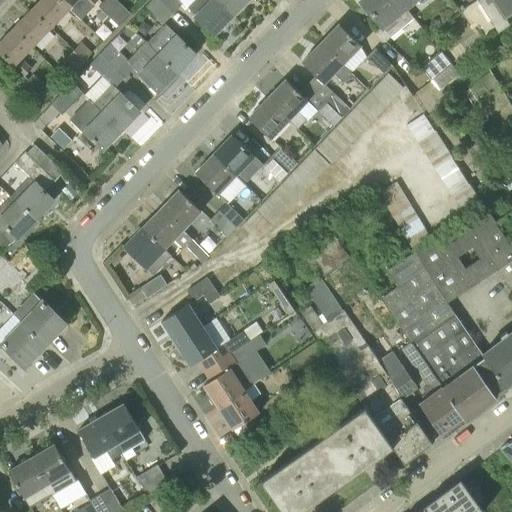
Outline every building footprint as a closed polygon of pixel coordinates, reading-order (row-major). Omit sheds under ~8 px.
[(70,9),(60,0),(40,0),(32,9),(52,28),(70,9)] [(60,0),(70,9),(80,19),(98,0),(60,0)] [(120,25),(131,13),(117,0),(105,0),(100,6),(120,25)] [(174,12),(160,0),(153,0),(147,7),(164,22),(174,12)] [(182,0),(160,0),(174,12),(184,1),(182,0)] [(233,15),(218,0),(195,0),(188,8),(215,33),(233,15)] [(247,0),(218,0),(233,15),(247,0)] [(406,8),(399,0),(362,0),(361,1),(387,32),(398,22),(395,17),(406,8)] [(399,0),(406,8),(415,0),(418,0),(421,3),(425,0),(399,0)] [(511,0),(478,0),(494,23),(505,16),(511,10),(511,0)] [(52,28),(32,9),(14,28),(33,47),(52,28)] [(320,43),(343,65),(361,46),(339,24),(320,43)] [(148,43),(159,54),(177,72),(196,53),(166,25),(148,43)] [(33,47),(14,28),(0,42),(0,51),(25,76),(32,68),(22,58),(33,47)] [(113,41),(101,53),(125,77),(134,67),(132,65),(126,59),(129,57),(113,41)] [(82,42),(75,50),(86,61),(94,53),(82,42)] [(352,74),(343,65),(320,43),(302,62),(325,83),(334,74),(343,83),(352,74)] [(384,73),(393,64),(376,48),(367,56),(384,73)] [(86,61),(75,50),(67,58),(78,69),(86,61)] [(423,67),(432,80),(452,64),(442,51),(423,67)] [(94,102),(122,129),(140,111),(116,87),(125,77),(101,53),(91,63),(112,84),(94,102)] [(141,56),(132,65),(134,67),(159,91),(177,72),(159,54),(150,64),(141,56)] [(452,64),(432,80),(440,89),(459,73),(452,64)] [(389,74),(382,81),(397,96),(405,89),(389,74)] [(32,75),(19,89),(39,108),(52,94),(32,75)] [(267,98),(289,120),(308,101),(285,79),(267,98)] [(397,96),(382,81),(375,89),(390,104),(397,96)] [(69,86),(52,104),(62,113),(79,96),(69,86)] [(390,104),(375,89),(367,96),(383,111),(390,104)] [(325,101),(342,118),(351,109),(334,92),(325,101)] [(383,111),(367,96),(360,104),(375,119),(383,111)] [(271,139),(289,120),(267,98),(249,117),(271,139)] [(122,129),(94,102),(91,99),(72,119),(103,149),(122,129)] [(342,118),(325,101),(317,110),(334,127),(342,118)] [(375,119),(360,104),(353,111),(368,126),(375,119)] [(368,126),(353,111),(346,119),(361,134),(368,126)] [(407,125),(413,134),(430,123),(424,114),(407,125)] [(361,134),(346,119),(338,126),(354,141),(361,134)] [(430,123),(413,134),(418,143),(436,132),(430,123)] [(354,141),(338,126),(331,134),(346,149),(354,141)] [(436,132),(418,143),(424,151),(441,141),(436,132)] [(214,153),(236,175),(254,156),(232,134),(214,153)] [(346,149),(331,134),(324,141),(339,156),(346,149)] [(476,138),(469,143),(475,152),(483,147),(476,138)] [(339,156),(324,141),(317,149),(332,164),(339,156)] [(441,141),(424,151),(430,160),(447,149),(441,141)] [(273,156),(290,173),(298,164),(281,147),(273,156)] [(447,149),(430,160),(435,169),(452,158),(447,149)] [(12,196),(36,219),(54,199),(45,191),(55,180),(26,151),(15,162),(30,176),(12,196)] [(315,151),(308,158),(323,173),(330,165),(315,151)] [(218,194),(236,175),(214,153),(195,172),(218,194)] [(290,173),(273,156),(264,165),(281,181),(290,173)] [(323,173),(308,158),(300,166),(315,180),(323,173)] [(452,158),(435,169),(441,178),(458,167),(452,158)] [(315,180),(300,166),(293,173),(308,188),(315,180)] [(458,167),(441,178),(446,186),(463,176),(458,167)] [(308,188),(293,173),(286,181),(301,196),(308,188)] [(463,176),(446,186),(452,195),(469,184),(463,176)] [(301,196),(286,181),(278,189),(294,203),(301,196)] [(380,193),(385,201),(402,191),(397,182),(380,193)] [(469,184),(452,195),(457,204),(474,193),(469,184)] [(482,184),(473,190),(482,203),(499,192),(494,185),(486,190),(482,184)] [(160,208),(183,229),(201,211),(179,189),(160,208)] [(294,203),(278,189),(271,196),(286,211),(294,203)] [(402,191),(385,201),(390,210),(408,200),(402,191)] [(474,193),(457,204),(463,213),(480,202),(474,193)] [(0,220),(18,237),(36,219),(12,196),(0,207),(0,220)] [(286,211),(271,196),(264,204),(279,218),(286,211)] [(408,200),(390,210),(396,219),(413,209),(408,200)] [(219,211),(236,228),(244,219),(227,202),(219,211)] [(256,211),(264,219),(272,226),(279,218),(264,204),(256,211)] [(439,291),(447,302),(497,270),(511,289),(511,331),(509,333),(483,354),(508,385),(511,382),(511,247),(508,242),(484,206),(416,252),(439,291)] [(183,229),(160,208),(142,227),(165,248),(174,239),(183,248),(186,246),(202,262),(209,255),(183,229)] [(413,209),(396,219),(401,228),(419,218),(413,209)] [(236,228),(219,211),(210,220),(227,236),(236,228)] [(243,226),(250,233),(264,219),(256,211),(243,226)] [(419,218),(401,228),(407,237),(424,226),(419,218)] [(264,219),(250,233),(258,240),(272,226),(264,219)] [(325,221),(300,239),(325,274),(350,256),(325,221)] [(424,226),(407,237),(412,246),(429,235),(424,226)] [(165,248),(142,227),(124,245),(149,270),(155,270),(170,253),(165,248)] [(0,251),(2,254),(12,243),(0,230),(0,251)] [(381,299),(411,342),(422,358),(466,420),(498,397),(496,394),(508,385),(483,354),(447,302),(439,291),(416,252),(387,271),(398,287),(381,299)] [(160,274),(140,288),(147,298),(167,285),(160,274)] [(207,277),(187,290),(194,300),(203,294),(209,303),(220,296),(207,277)] [(385,368),(379,360),(372,351),(369,346),(320,277),(306,288),(327,318),(321,322),(310,307),(301,314),(364,405),(392,445),(405,462),(432,442),(401,397),(404,395),(385,368)] [(288,314),(298,308),(279,278),(269,285),(288,314)] [(23,323),(45,344),(65,322),(34,292),(13,314),(23,323)] [(177,343),(202,326),(187,304),(162,320),(177,343)] [(45,344),(23,323),(3,344),(25,365),(45,344)] [(202,326),(177,343),(191,364),(199,359),(206,369),(250,341),(244,331),(217,349),(202,326)] [(244,331),(250,341),(256,336),(250,326),(244,331)] [(256,336),(250,341),(206,369),(212,379),(204,384),(218,406),(244,389),(265,375),(250,354),(266,344),(260,334),(256,336)] [(422,358),(411,342),(403,348),(429,385),(424,389),(429,396),(420,403),(444,437),(466,420),(422,358)] [(379,360),(385,368),(404,395),(417,386),(392,351),(379,360)] [(244,389),(218,406),(233,428),(258,412),(244,389)] [(124,403),(101,417),(121,451),(121,452),(144,438),(124,403)] [(392,445),(364,405),(313,443),(341,482),(392,445)] [(146,417),(140,407),(131,413),(136,423),(146,417)] [(121,451),(101,417),(101,416),(78,430),(94,456),(106,449),(111,458),(121,451)] [(511,439),(500,448),(511,462),(511,439)] [(285,511),(299,511),(341,482),(313,443),(262,479),(285,511)] [(54,444),(32,457),(53,493),(76,480),(54,444)] [(53,493),(32,457),(9,471),(31,507),(53,493)] [(158,466),(147,472),(157,489),(168,482),(158,466)] [(417,511),(482,511),(485,510),(480,504),(488,498),(474,480),(467,486),(461,478),(417,511)] [(101,495),(110,511),(117,511),(123,508),(112,488),(101,495)] [(110,511),(101,495),(91,501),(97,511),(110,511)]
